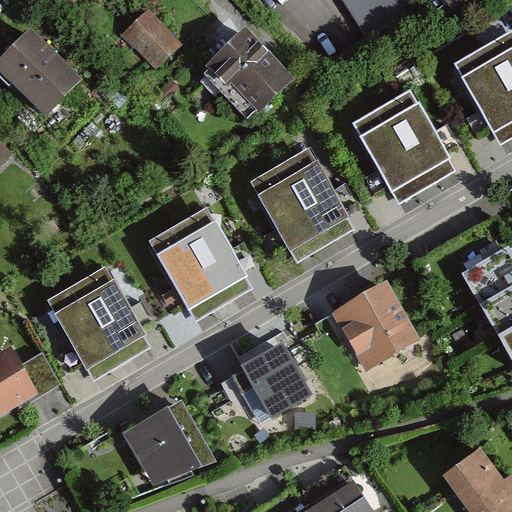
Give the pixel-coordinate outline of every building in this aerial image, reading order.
[(421,9),(415,0),(342,0),(370,42),(421,9)] [(442,0),(451,11),(465,0),(442,0)] [(181,44),(152,10),(126,31),(156,65),(181,44)] [(0,67),(2,65),(21,47),(0,25),(0,67)] [(299,76),(253,27),(209,68),(256,117),(299,76)] [(88,81),(38,30),(21,47),(2,65),(52,116),(88,81)] [(511,36),(486,51),(511,98),(511,36)] [(501,142),(511,135),(511,98),(486,51),(459,66),(501,142)] [(385,112),(427,187),(454,172),(411,97),(385,112)] [(400,202),(427,187),(385,112),(358,127),(400,202)] [(0,133),(0,174),(20,154),(0,133)] [(318,235),(323,245),(350,230),(344,221),(316,171),(307,155),(280,169),(292,190),(317,235),(318,235)] [(296,260),(323,245),(318,235),(317,235),(292,190),(280,169),(254,185),(296,260)] [(181,229),(224,305),(250,290),(207,215),(181,229)] [(197,320),(224,305),(181,229),(154,245),(197,320)] [(465,281),(484,312),(511,296),(511,260),(509,256),(465,281)] [(78,287),(120,363),(147,348),(104,273),(78,287)] [(424,338),(393,281),(338,311),(370,368),(424,338)] [(94,378),(120,363),(78,287),(51,302),(94,378)] [(511,296),(484,312),(502,344),(511,338),(511,296)] [(511,338),(502,344),(511,361),(511,338)] [(290,343),(248,365),(276,417),(317,395),(290,343)] [(14,346),(0,354),(0,419),(42,395),(14,346)] [(187,401),(129,433),(158,483),(221,461),(187,401)] [(482,457),(449,481),(471,511),(511,511),(511,479),(503,486),(482,457)] [(368,511),(352,486),(311,511),(368,511)]
